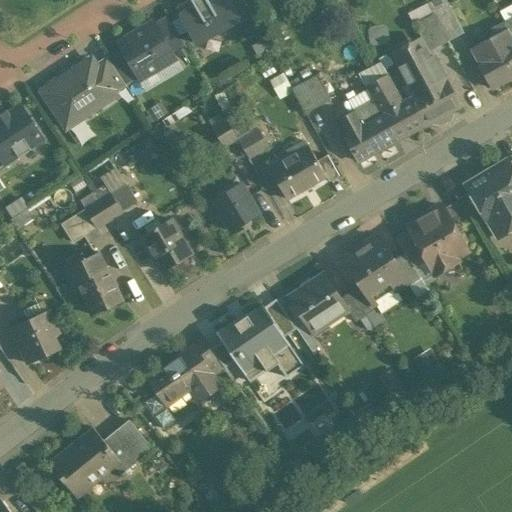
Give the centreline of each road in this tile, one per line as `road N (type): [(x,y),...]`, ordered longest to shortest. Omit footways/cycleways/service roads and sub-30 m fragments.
road 1 (residential): [(0,442),(173,315),(511,110)]
road 2 (residential): [(0,70),(124,0)]
